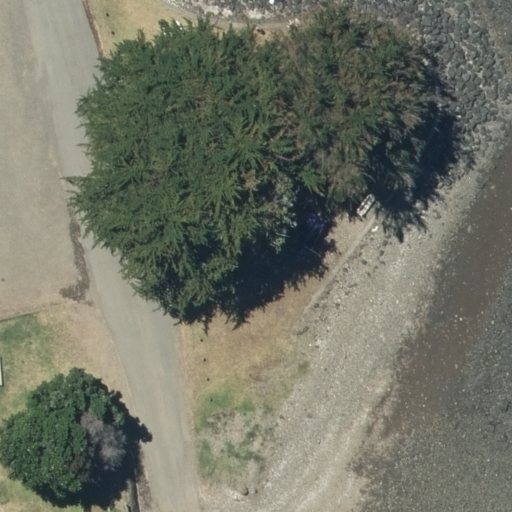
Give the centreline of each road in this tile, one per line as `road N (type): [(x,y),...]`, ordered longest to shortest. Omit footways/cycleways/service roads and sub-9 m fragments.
road 1 (tertiary): [(183,511),(82,97),(50,0)]
road 2 (unknown): [(120,253),(0,284)]
